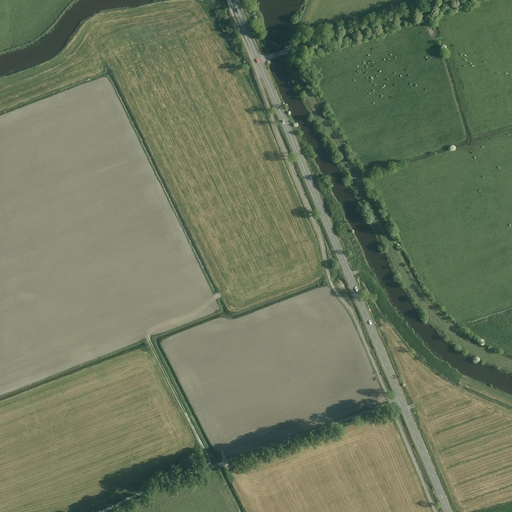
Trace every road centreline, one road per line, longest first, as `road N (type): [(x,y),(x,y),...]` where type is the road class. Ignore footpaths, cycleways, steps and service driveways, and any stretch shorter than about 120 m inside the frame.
road 1 (tertiary): [(448,511),(258,59)]
road 2 (track): [(105,511),(402,401)]
road 3 (unclassified): [(258,59),(453,0)]
